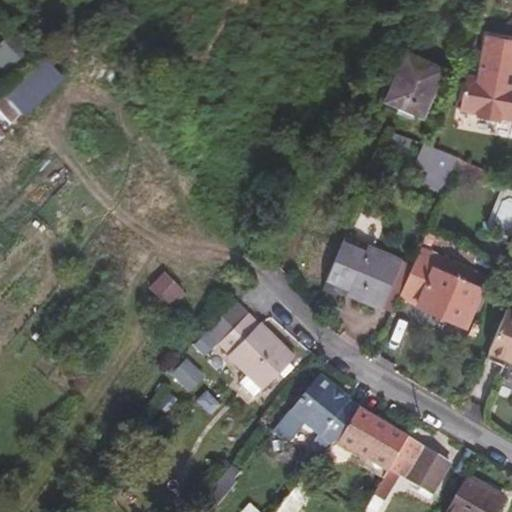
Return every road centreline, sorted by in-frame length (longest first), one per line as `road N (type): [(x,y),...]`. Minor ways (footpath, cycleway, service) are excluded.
road 1 (residential): [(368,376),(511,460)]
road 2 (track): [(249,270),(368,376)]
